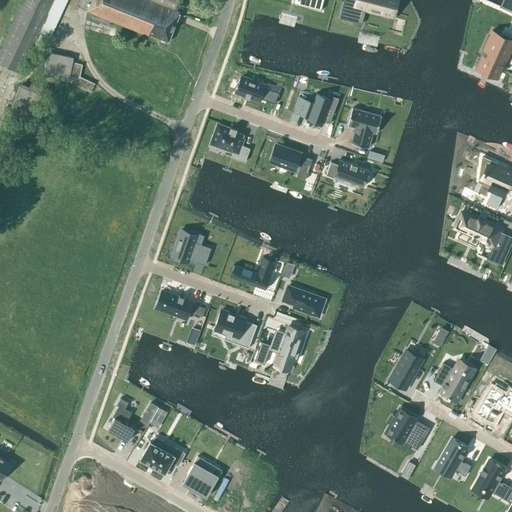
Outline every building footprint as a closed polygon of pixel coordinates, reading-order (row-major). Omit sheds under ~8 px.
[(22,0),(0,48),(0,63),(20,73),(39,33),(50,38),(67,0),(22,0)] [(175,9),(178,0),(91,0),(87,11),(148,35),(148,34),(168,42),(180,12),(175,9)] [(302,0),(301,3),(322,8),(323,0),(302,0)] [(394,8),(396,0),(356,0),(356,5),(344,2),(340,17),(352,21),(352,20),(355,11),(365,13),(366,8),(367,6),(372,7),(383,10),(384,7),(394,9),(394,10),(394,8)] [(511,12),(511,0),(502,0),(499,7),(511,12)] [(488,52),(480,69),(492,74),(494,69),(499,72),(511,43),(511,38),(493,30),(484,50),(488,52)] [(45,77),(68,82),(90,93),(95,83),(80,76),(83,64),(73,61),(74,57),(50,52),(45,77)] [(241,75),(235,92),(259,101),(260,98),(275,103),(279,92),(264,87),(265,84),(241,75)] [(30,86),(21,82),(9,112),(31,120),(44,88),(31,82),(30,86)] [(300,96),(299,95),(293,112),(294,112),(294,111),(305,115),(305,114),(308,115),(307,118),(307,119),(308,118),(322,124),(323,124),(324,120),(329,122),(330,123),(339,97),(338,97),(338,98),(328,94),(328,93),(327,93),(326,96),(317,93),(317,92),(316,92),(312,103),(309,102),(310,100),(300,96)] [(376,133),(381,115),(352,107),(347,125),(355,127),(351,142),(368,147),(373,132),(376,133)] [(216,135),(213,143),(233,151),(231,156),(245,161),(250,148),(241,144),(243,139),(241,138),(242,135),(236,132),(237,129),(236,129),(231,127),(230,126),(230,128),(218,124),(214,135),(216,135)] [(272,144),(268,158),(293,167),(299,151),(288,147),(287,150),(272,144)] [(302,155),(295,174),(303,177),(310,158),(302,155)] [(481,165),(486,167),(484,179),(491,182),(488,189),(492,191),(486,203),(497,208),(503,195),(499,193),(502,187),(507,190),(511,181),(508,180),(511,172),(511,171),(493,162),(493,161),(482,156),(481,165)] [(330,161),(326,174),(334,177),(335,175),(363,186),(364,185),(362,184),(367,170),(369,170),(369,169),(357,165),(357,164),(351,162),(351,163),(339,159),(340,160),(338,164),(330,161)] [(477,217),(462,210),(456,223),(471,230),(469,233),(494,244),(488,257),(502,263),(510,245),(496,239),(501,228),(486,221),(487,219),(478,215),(477,217)] [(181,229),(172,255),(188,261),(190,256),(195,258),(195,260),(205,264),(211,247),(195,242),(198,235),(181,229)] [(263,256),(260,265),(271,269),(274,260),(268,257),(265,256),(263,256)] [(235,263),(230,277),(265,289),(270,276),(235,263)] [(326,298),(287,284),(281,300),(293,305),(292,308),(319,317),(326,298)] [(187,318),(193,301),(184,298),(184,297),(184,296),(183,297),(179,296),(180,295),(179,295),(179,296),(168,292),(166,300),(165,299),(164,301),(165,301),(162,310),(172,314),(172,313),(187,318)] [(202,315),(205,308),(198,306),(196,313),(202,315)] [(245,319),(221,310),(213,330),(226,335),(224,339),(248,347),(257,324),(245,320),(245,319)] [(303,331),(288,326),(284,336),(274,332),(270,344),(261,341),(255,360),(264,363),(269,349),(278,352),(277,357),(292,362),(297,349),(300,351),(304,338),(301,337),(303,331)] [(406,350),(389,379),(405,388),(422,359),(406,350)] [(443,362),(433,380),(444,386),(440,392),(456,401),(471,373),(456,364),(454,368),(443,362)] [(491,387),(477,413),(492,422),(496,414),(497,415),(501,409),(500,409),(501,406),(511,411),(511,390),(510,390),(506,396),(500,392),(501,391),(499,390),(498,391),(491,387)] [(115,417),(108,429),(127,440),(134,428),(125,423),(131,412),(124,408),(128,402),(121,398),(117,404),(118,405),(113,415),(115,417)] [(424,437),(414,431),(415,428),(414,428),(411,427),(417,417),(401,409),(387,433),(393,436),(393,437),(395,438),(395,437),(403,442),(403,441),(417,449),(424,437)] [(150,441),(140,458),(165,472),(171,461),(178,465),(185,453),(173,446),(170,452),(160,446),(163,441),(155,436),(152,442),(150,441)] [(467,446),(452,438),(438,461),(454,470),(455,468),(459,471),(465,475),(470,465),(464,461),(464,462),(460,460),(461,457),(462,457),(464,454),(463,453),(467,446)] [(3,475),(11,463),(0,455),(0,475),(1,474),(3,475)] [(197,455),(187,474),(194,478),(191,483),(198,487),(196,489),(206,495),(218,475),(208,470),(212,463),(197,455)] [(501,474),(504,468),(489,459),(484,468),(483,468),(480,472),(481,473),(475,483),(482,487),(484,488),(491,492),(491,491),(503,497),(509,485),(503,481),(502,483),(497,480),(499,478),(500,479),(502,475),(501,474)]
